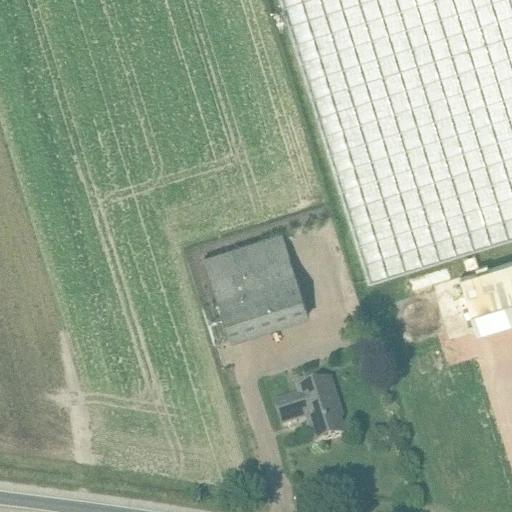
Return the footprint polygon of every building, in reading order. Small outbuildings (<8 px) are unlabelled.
[(511,0),(282,0),(369,280),(511,235),(511,0)] [(283,234),(204,259),(230,341),(309,315),(283,234)] [(511,262),(460,278),(477,332),(511,321),(511,262)] [(441,312),(412,302),(403,328),(431,339),(441,312)] [(275,403),(276,406),(282,426),(307,418),(315,443),(343,434),(338,418),(341,417),(329,379),(298,390),(299,395),(275,403)]
